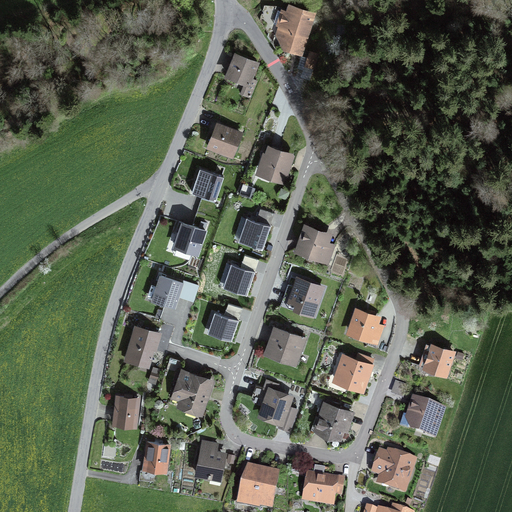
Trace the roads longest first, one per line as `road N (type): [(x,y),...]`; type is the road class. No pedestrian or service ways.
road 1 (residential): [(316,142),(395,300),(401,334),(351,456),(263,449),(226,431),(242,351),(273,270)]
road 2 (tertiary): [(74,511),(109,324),(163,180)]
road 3 (unclassified): [(163,180),(79,229),(0,297)]
road 4 (tertiary): [(163,180),(220,37),(222,0)]
road 5 (residential): [(226,0),(290,89),(316,142)]
road 6 (residential): [(273,270),(316,142)]
